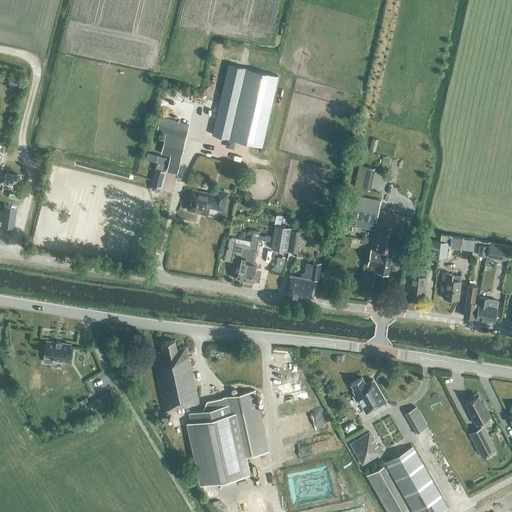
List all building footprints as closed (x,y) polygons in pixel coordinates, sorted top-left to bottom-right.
[(278,76),(246,68),(228,64),(212,134),(261,146),(278,76)] [(179,94),(171,104),(178,109),(186,99),(179,94)] [(210,127),(214,112),(208,111),(204,125),(210,127)] [(160,117),(156,131),(165,133),(161,153),(170,155),(166,171),(177,174),(185,138),(189,125),(160,117)] [(148,153),(146,159),(166,164),(168,158),(148,153)] [(320,179),(325,161),(296,154),(290,179),(304,182),(306,176),(320,179)] [(387,174),(391,158),(383,157),(380,172),(387,174)] [(354,186),(367,189),(372,167),(359,164),(354,186)] [(161,189),(166,171),(154,168),(150,186),(161,189)] [(223,210),(227,193),(216,191),(214,196),(193,191),(192,193),(191,194),(191,196),(191,197),(190,203),(189,204),(188,206),(189,208),(188,210),(190,210),(191,212),(195,213),(196,212),(207,214),(209,207),(223,210)] [(396,255),(404,218),(396,216),(397,214),(378,211),(380,200),(347,194),(342,218),(375,225),(367,264),(378,267),(377,271),(387,273),(391,254),(396,255)] [(274,226),(271,249),(287,252),(291,229),(274,226)] [(296,253),(300,231),(292,230),(289,252),(296,253)] [(250,246),(249,249),(255,250),(258,237),(259,232),(253,231),(250,246)] [(430,255),(438,256),(441,234),(433,233),(430,255)] [(441,234),(438,256),(446,257),(449,235),(441,234)] [(474,239),(452,236),(450,247),(472,250),(474,239)] [(235,243),(231,262),(237,264),(234,279),(253,282),(254,278),(259,279),(261,270),(256,269),(257,264),(254,264),(256,251),(255,250),(249,249),(250,246),(235,243)] [(479,245),(477,256),(485,257),(487,247),(479,245)] [(506,261),(509,249),(490,246),(488,258),(506,261)] [(272,269),(279,259),(274,256),(267,266),(272,269)] [(290,275),(287,295),(302,297),(303,295),(312,297),(313,297),(316,280),(318,280),(321,263),(313,262),(310,278),(290,275)] [(417,271),(416,276),(408,275),(406,286),(410,287),(409,293),(424,295),(426,277),(425,277),(426,272),(417,271)] [(460,276),(451,275),(451,276),(443,275),(443,279),(442,279),(441,290),(444,291),(443,298),(445,298),(445,299),(451,300),(451,298),(458,299),(460,281),(460,276)] [(473,318),(476,303),(473,302),(475,286),(469,285),(464,316),(473,318)] [(480,297),(476,319),(476,318),(493,321),(494,321),(497,308),(496,308),(498,301),(480,297)] [(190,404),(199,402),(186,347),(176,349),(175,340),(161,342),(163,351),(153,354),(165,412),(190,406),(190,404)] [(45,355),(44,363),(53,364),(53,361),(68,363),(71,346),(47,342),(45,355)] [(362,377),(351,384),(362,404),(367,413),(374,409),(386,402),(381,394),(382,394),(374,379),(366,383),(364,381),(362,377)] [(249,473),(245,455),(268,450),(255,390),(222,397),(222,398),(207,401),(203,410),(189,413),(191,422),(189,422),(202,483),(249,473)] [(90,409),(98,406),(94,395),(86,397),(90,409)] [(465,402),(469,409),(468,410),(475,424),(490,416),(483,402),(482,403),(478,396),(465,402)] [(288,430),(327,424),(324,410),(286,416),(288,430)] [(425,422),(415,428),(418,433),(428,427),(425,422)] [(480,427),(468,433),(482,458),(493,451),(480,427)] [(362,464),(381,453),(369,432),(350,443),(362,464)] [(412,446),(385,462),(387,467),(413,511),(440,511),(447,508),(412,446)] [(367,475),(387,511),(410,511),(385,468),(384,465),(367,475)] [(351,507),(358,505),(355,497),(348,500),(351,507)]
